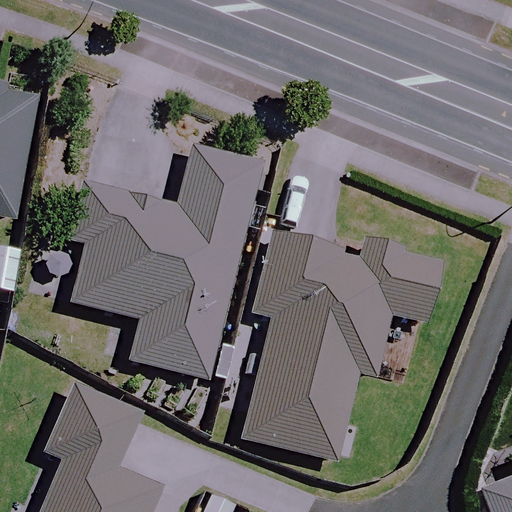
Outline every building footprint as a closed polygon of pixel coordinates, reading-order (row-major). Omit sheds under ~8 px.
[(0,225),(11,227),(28,105),(0,101),(0,225)] [(258,174),(188,156),(174,214),(84,191),(69,246),(82,250),(67,309),(133,325),(123,366),(204,387),(258,174)] [(356,264),(269,243),(250,323),(268,328),(239,445),(332,468),(354,380),(371,384),(386,323),(418,331),(433,268),(359,250),(356,264)] [(135,422),(66,393),(39,457),(60,466),(40,511),(149,511),(156,496),(111,478),(135,422)] [(511,511),(511,465),(507,467),(511,480),(511,482),(477,496),(483,511),(511,511)]
